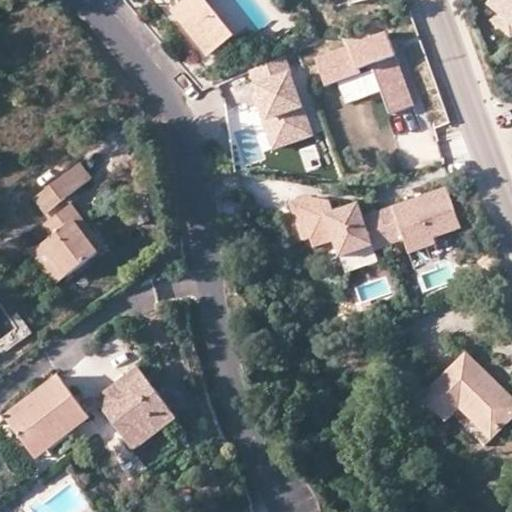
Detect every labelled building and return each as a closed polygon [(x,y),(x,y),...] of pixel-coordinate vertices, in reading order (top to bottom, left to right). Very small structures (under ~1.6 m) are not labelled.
[(235,36),(206,0),(184,0),(171,11),(209,57),(235,36)] [(511,35),(511,33),(511,0),(490,0),(488,3),(498,11),(491,19),(511,35)] [(330,88),(366,75),(364,70),(375,66),(393,116),(417,108),(390,34),(319,59),(330,88)] [(289,58),(253,71),(261,94),(255,96),(276,153),(318,138),(289,58)] [(80,164),(37,196),(47,210),(90,179),(80,164)] [(465,226),(449,186),(381,211),(393,244),(407,239),(413,253),(439,243),(437,237),(465,226)] [(328,215),(336,212),(333,202),(307,197),(292,203),(307,241),(314,239),(317,248),(337,240),(328,215)] [(393,244),(381,211),(366,217),(361,203),(354,206),(355,208),(350,210),(349,207),(336,212),(328,215),(337,240),(343,257),(376,245),(378,250),(393,244)] [(42,244),(66,277),(98,252),(87,236),(93,232),(72,205),(44,226),(52,236),(42,244)] [(87,236),(98,252),(104,247),(93,232),(87,236)] [(55,284),(66,277),(42,244),(27,247),(55,284)] [(351,275),(381,263),(377,253),(346,265),(351,275)] [(15,328),(23,339),(32,332),(19,313),(9,319),(15,328)] [(0,340),(6,349),(23,339),(15,328),(0,338),(0,340)] [(511,396),(466,352),(424,395),(447,419),(460,406),(491,436),(511,415),(511,396)] [(95,401),(97,404),(123,439),(136,429),(146,441),(175,419),(137,369),(123,380),(127,384),(121,389),(117,384),(95,401)] [(61,427),(67,434),(89,417),(86,412),(81,406),(58,376),(6,416),(30,449),(43,439),(61,427)] [(123,380),(117,384),(121,389),(127,384),(123,380)] [(81,406),(86,412),(97,404),(95,401),(92,398),(81,406)] [(51,447),(67,434),(61,427),(43,439),(51,447)] [(136,429),(123,439),(133,451),(146,441),(136,429)]
